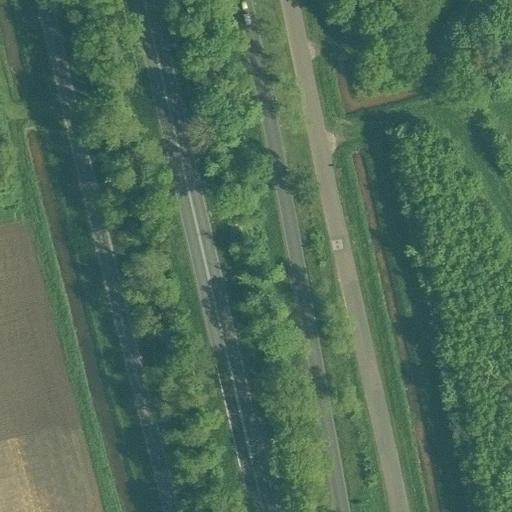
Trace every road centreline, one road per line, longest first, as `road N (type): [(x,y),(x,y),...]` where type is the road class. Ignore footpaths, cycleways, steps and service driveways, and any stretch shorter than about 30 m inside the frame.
road 1 (trunk): [(43,0),(172,511)]
road 2 (trunk): [(260,511),(143,0)]
road 3 (unclassified): [(398,511),(288,0)]
road 4 (trunk): [(345,511),(242,0)]
